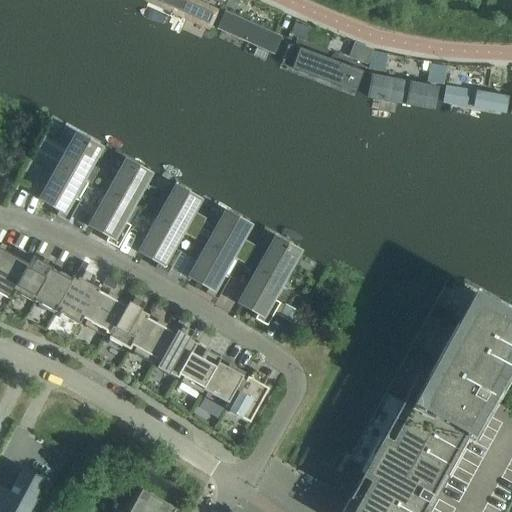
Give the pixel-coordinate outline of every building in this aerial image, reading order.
[(205,0),(142,0),(212,32),(223,8),(205,0)] [(235,11),(236,9),(240,0),(229,0),(229,2),(227,7),(235,11)] [(278,59),(287,37),(228,11),(218,33),(278,59)] [(363,88),(370,70),(295,43),(289,61),(363,88)] [(365,65),(367,61),(371,52),(354,45),(350,55),(349,58),(365,65)] [(387,55),(372,52),(368,69),(383,72),(387,55)] [(448,69),(430,65),(426,83),(444,87),(448,69)] [(436,108),(440,88),(373,75),(369,96),(436,108)] [(507,115),(510,94),(447,85),(444,106),(507,115)] [(47,164),(33,188),(46,195),(42,202),(44,203),(46,199),(51,202),(51,203),(58,207),(58,206),(61,208),(57,216),(69,223),(82,200),(79,199),(87,184),(88,184),(89,183),(83,179),(100,148),(101,147),(99,146),(99,147),(98,149),(78,138),(61,168),(59,167),(58,168),(60,170),(59,171),(47,164)] [(137,211),(138,209),(132,206),(150,173),(149,172),(147,176),(128,165),(111,195),(108,193),(107,194),(110,196),(92,228),(93,229),(95,226),(101,229),(100,229),(107,233),(108,233),(111,234),(106,242),(119,249),(131,226),(125,223),(133,208),(137,211)] [(168,275),(181,253),(175,249),(183,234),(187,237),(188,235),(182,232),(192,213),(200,199),(198,198),(197,201),(177,190),(160,221),(157,219),(157,220),(159,222),(141,254),(143,255),(145,252),(150,255),(157,259),(160,260),(156,268),(168,275)] [(192,213),(182,232),(188,235),(194,238),(202,223),(204,219),(192,213)] [(206,294),(218,301),(231,278),(225,274),(233,260),(237,262),(238,260),(232,257),(250,224),(248,224),(247,227),(227,216),(210,246),(207,244),(207,246),(209,247),(191,280),(193,280),(195,277),(200,280),(200,281),(207,284),(210,286),(206,294)] [(21,235),(15,246),(22,250),(28,239),(21,235)] [(42,242),(37,251),(42,254),(47,245),(42,242)] [(287,288),(287,286),(281,283),(299,250),(298,250),(296,253),(277,242),(260,272),(257,270),(256,272),(259,273),(241,306),(242,307),(244,303),(246,304),(246,305),(256,310),(257,310),(260,312),(256,320),(268,327),(280,304),(274,300),(283,286),(287,288)] [(0,271),(10,255),(0,249),(0,271)] [(63,251),(58,260),(63,263),(68,254),(63,251)] [(33,258),(28,265),(10,255),(0,271),(0,294),(10,300),(33,258)] [(11,300),(15,293),(34,303),(53,269),(33,258),(10,300),(11,300)] [(39,304),(38,306),(53,314),(74,277),(74,276),(71,281),(53,272),(54,270),(53,269),(34,303),(35,304),(36,302),(39,304)] [(121,281),(109,274),(104,284),(116,290),(121,281)] [(61,310),(60,313),(80,324),(99,290),(98,290),(97,292),(74,279),(75,277),(74,277),(53,314),(54,315),(58,308),(61,310)] [(87,321),(85,326),(105,337),(124,303),(123,303),(108,295),(107,297),(99,292),(100,291),(99,290),(80,324),(81,325),(84,319),(87,321)] [(111,337),(109,339),(129,351),(148,317),(148,316),(147,318),(124,305),(125,303),(124,303),(105,337),(106,337),(107,335),(111,337)] [(286,307),(281,316),(295,323),(300,315),(286,307)] [(511,362),(511,325),(478,307),(456,348),(447,343),(392,443),(384,439),(343,511),(511,511),(511,412),(491,401),(511,362)] [(136,349),(133,353),(154,364),(172,331),(157,323),(156,324),(148,320),(149,317),(148,317),(129,351),(130,351),(132,347),(136,349)] [(159,365),(157,368),(177,379),(196,345),(195,347),(172,334),(173,332),(172,331),(154,364),(154,365),(155,363),(159,365)] [(183,379),(181,383),(201,394),(221,359),(206,351),(203,355),(194,351),(197,345),(196,345),(177,379),(178,380),(180,377),(183,379)] [(207,393),(205,398),(225,409),(244,376),(228,367),(227,369),(219,364),(222,360),(221,359),(201,394),(202,394),(204,391),(207,393)] [(229,412),(250,424),(269,390),(267,389),(265,393),(242,380),(244,376),(225,409),(226,409),(227,408),(230,410),(229,412)] [(0,511),(31,511),(47,484),(48,482),(46,481),(45,482),(24,471),(24,470),(23,469),(22,471),(10,493),(0,488),(0,511)] [(180,511),(139,489),(126,511),(180,511)]
